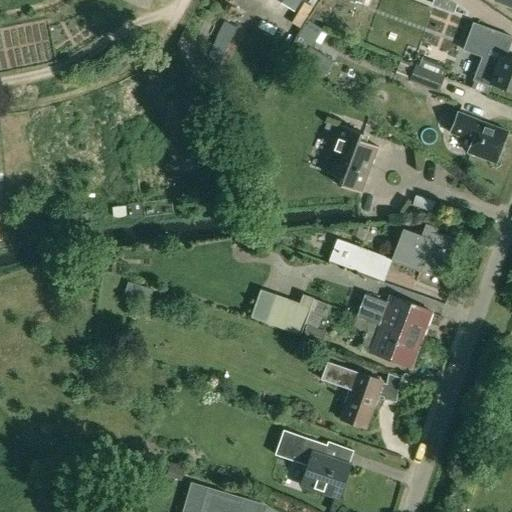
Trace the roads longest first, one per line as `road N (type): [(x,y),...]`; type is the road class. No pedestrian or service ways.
road 1 (residential): [(413,511),(511,238)]
road 2 (track): [(0,108),(105,82),(153,48),(186,0)]
